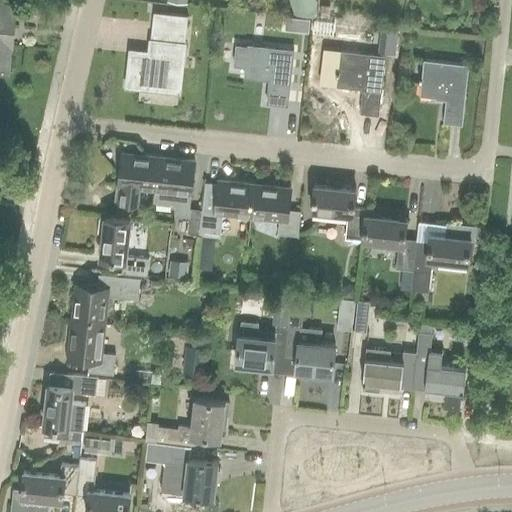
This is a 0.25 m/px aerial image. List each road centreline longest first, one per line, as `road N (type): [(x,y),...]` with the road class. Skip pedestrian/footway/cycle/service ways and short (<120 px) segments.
road 1 (residential): [(65,122),(487,175),(506,0)]
road 2 (residential): [(0,452),(65,122)]
road 3 (residential): [(272,511),(280,417),(455,435),(465,491)]
road 4 (residential): [(65,122),(94,0)]
